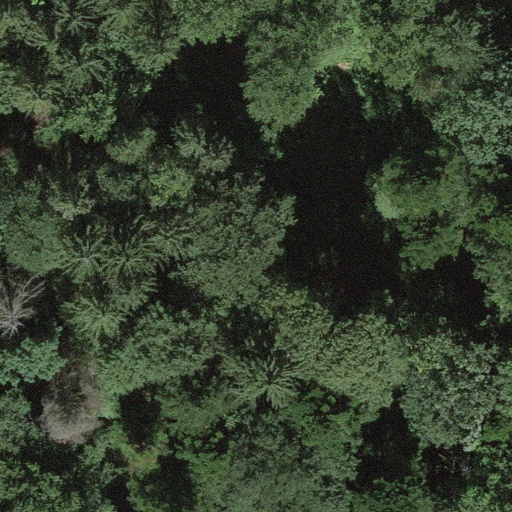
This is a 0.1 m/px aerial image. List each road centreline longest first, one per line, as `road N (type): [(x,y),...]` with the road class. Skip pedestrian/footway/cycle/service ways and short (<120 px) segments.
road 1 (track): [(0,392),(183,412),(385,468),(511,491)]
road 2 (track): [(0,147),(137,45),(172,0)]
